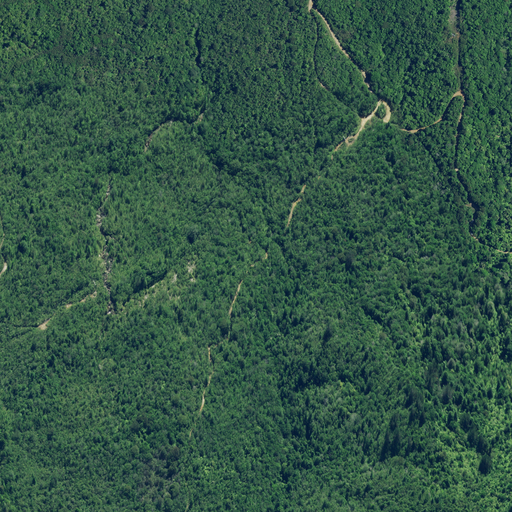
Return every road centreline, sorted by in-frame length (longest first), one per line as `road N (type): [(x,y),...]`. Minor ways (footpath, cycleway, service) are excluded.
road 1 (track): [(511,255),(468,233),(456,124),(437,118),(404,130),(344,106),(321,83),(309,0)]
road 2 (track): [(353,408),(410,468),(438,511)]
